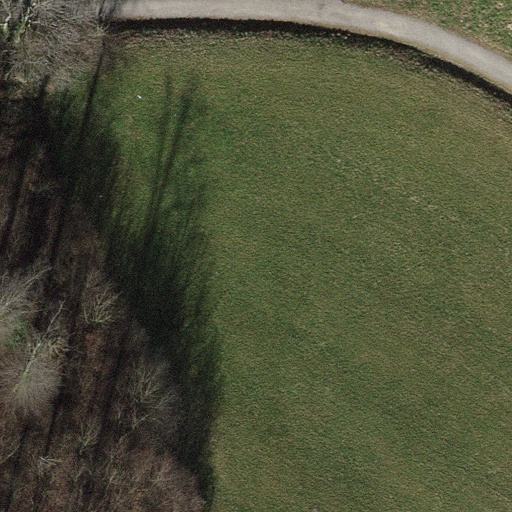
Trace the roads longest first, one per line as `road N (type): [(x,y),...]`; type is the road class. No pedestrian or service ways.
road 1 (track): [(317,7),(430,35),(511,78)]
road 2 (track): [(317,7),(132,0)]
